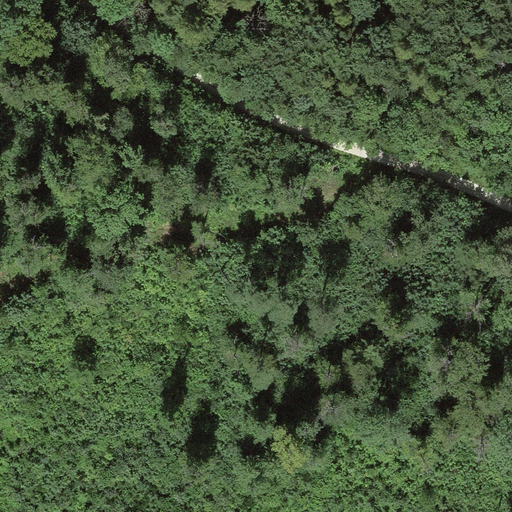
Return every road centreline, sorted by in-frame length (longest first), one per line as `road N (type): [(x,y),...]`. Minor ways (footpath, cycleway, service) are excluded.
road 1 (track): [(190,417),(200,388),(206,240),(283,228),(337,198),(428,171),(511,158)]
road 2 (track): [(511,202),(244,104),(90,6)]
